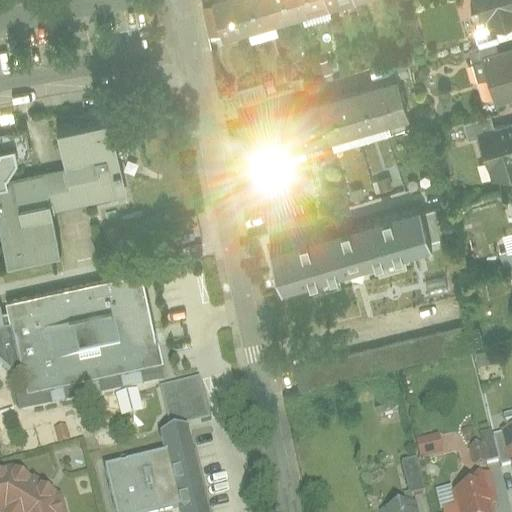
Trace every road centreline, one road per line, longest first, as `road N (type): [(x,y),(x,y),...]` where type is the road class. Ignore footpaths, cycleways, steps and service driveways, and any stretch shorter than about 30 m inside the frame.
road 1 (residential): [(288,511),(186,63)]
road 2 (residential): [(186,63),(0,96)]
